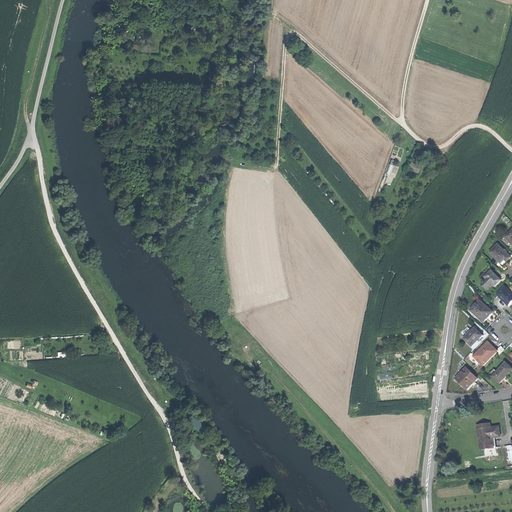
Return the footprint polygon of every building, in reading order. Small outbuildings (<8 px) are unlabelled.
[(407,168),(416,172),(417,169),(419,167),(418,166),(415,165),(410,162),(407,168)] [(492,253),(502,263),(506,259),(508,261),(510,260),(511,257),(500,245),(492,253)] [(481,277),(486,282),(487,283),(489,280),(486,277),(493,271),(490,268),(481,277)] [(493,284),(496,287),(502,280),(500,278),(493,271),(486,277),(489,280),(493,284)] [(488,289),(493,284),(489,280),(487,283),(486,282),(483,285),(488,289)] [(505,301),(510,306),(511,303),(511,292),(507,287),(499,294),(505,301)] [(479,316),(485,322),(490,317),(494,313),(489,308),(489,307),(482,300),(473,310),(475,313),(479,316)] [(474,347),(485,335),(481,332),(477,328),(474,331),(473,330),(469,334),(469,335),(466,339),(474,347)] [(485,366),(499,351),(498,351),(494,347),(490,342),(476,357),(482,362),(485,366)] [(478,366),(482,362),(476,357),(472,360),(478,366)] [(494,377),(501,384),(508,376),(511,371),(511,367),(507,363),(499,372),(494,376),(494,377)] [(458,379),(469,390),(479,379),(468,368),(462,374),(458,379)] [(205,426),(193,414),(187,419),(199,432),(205,426)] [(482,439),(483,450),(494,448),(493,436),(502,434),(501,427),(492,428),(490,429),(489,424),(486,425),(485,425),(485,429),(482,430),(483,434),(480,435),(481,439),(482,439)] [(502,437),(502,434),(493,436),(494,448),(497,448),(496,438),(502,437)]
